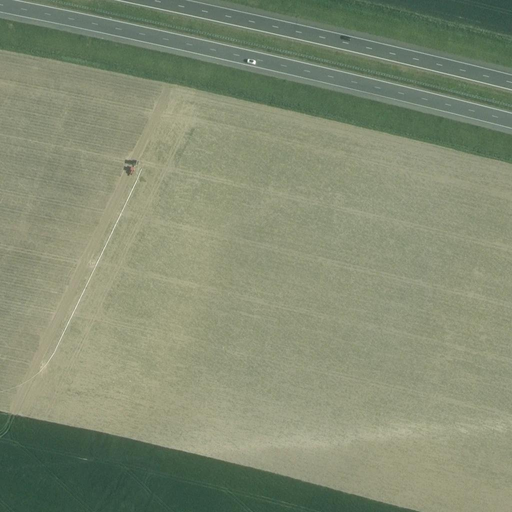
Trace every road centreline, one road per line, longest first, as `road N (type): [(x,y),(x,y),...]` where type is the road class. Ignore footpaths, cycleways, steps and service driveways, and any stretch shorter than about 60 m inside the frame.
road 1 (motorway): [(0,5),(511,120)]
road 2 (motorway): [(511,83),(149,0)]
